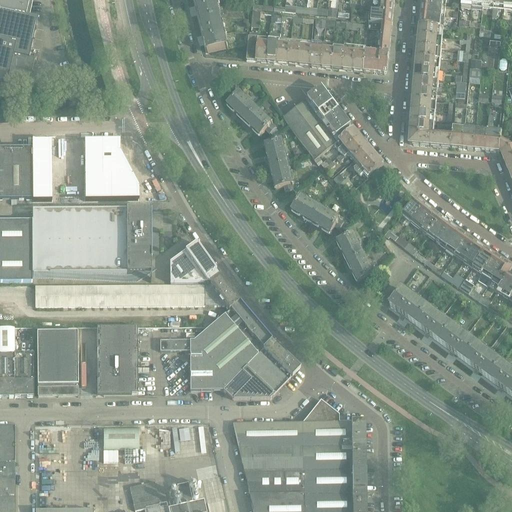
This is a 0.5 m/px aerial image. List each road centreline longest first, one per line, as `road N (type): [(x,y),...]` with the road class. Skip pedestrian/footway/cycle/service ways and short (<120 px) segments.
road 1 (residential): [(511,421),(385,327),(290,237),(243,169),(195,69)]
road 2 (tertiary): [(197,159),(288,286),(450,416)]
road 3 (unclassified): [(319,374),(216,257),(139,121)]
road 4 (unclassified): [(23,413),(219,412)]
road 5 (tertiary): [(197,159),(148,0)]
road 6 (unclassified): [(384,511),(378,420),(319,374)]
road 7 (residential): [(394,158),(511,253)]
road 8 (residential): [(394,158),(494,167),(511,210)]
road 9 (residential): [(195,69),(334,84)]
road 10 (unclassified): [(139,121),(0,132)]
